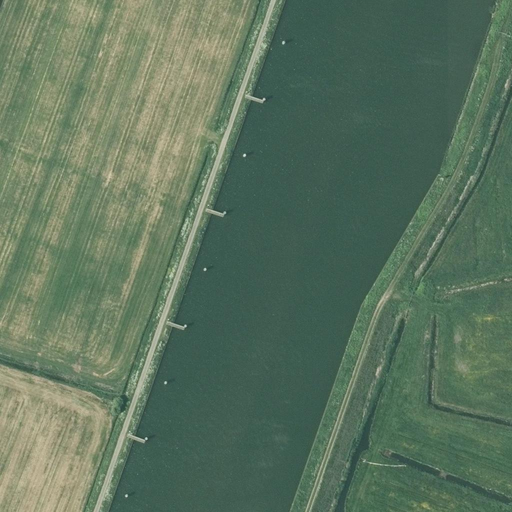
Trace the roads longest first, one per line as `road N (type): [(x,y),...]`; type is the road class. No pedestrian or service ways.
road 1 (track): [(307,511),(372,312),(438,210),(483,104),(502,9)]
road 2 (unclassified): [(272,0),(95,511)]
